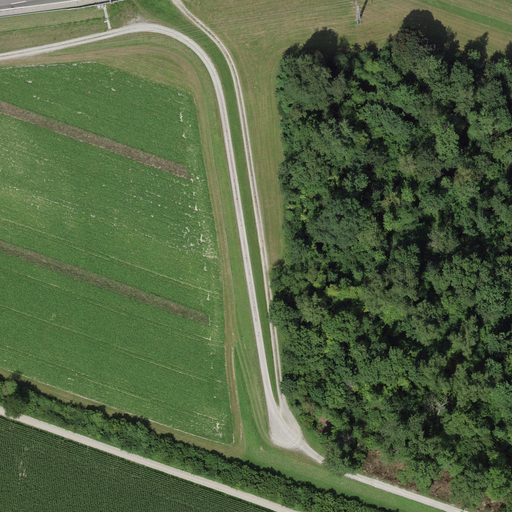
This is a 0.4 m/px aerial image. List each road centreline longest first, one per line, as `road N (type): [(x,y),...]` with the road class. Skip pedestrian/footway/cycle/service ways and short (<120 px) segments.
road 1 (track): [(288,435),(274,410),(219,80),(202,52),(173,31),(135,28),(0,56)]
road 2 (track): [(175,0),(228,55),(238,80),(288,435)]
road 3 (track): [(280,511),(0,412)]
road 4 (track): [(288,435),(362,481),(454,511)]
road 5 (track): [(288,435),(261,427),(238,338)]
